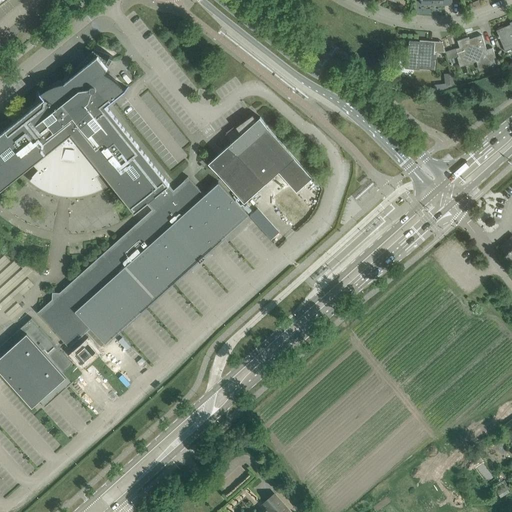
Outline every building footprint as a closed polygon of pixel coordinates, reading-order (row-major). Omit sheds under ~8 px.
[(498,30),(497,30),(499,35),(498,36),(499,38),(500,37),(506,51),(511,48),(511,23),(511,24),(504,27),(503,26),(498,28),(498,30)] [(498,63),(496,57),(493,47),(487,49),(482,35),(470,39),(469,37),(458,40),(460,47),(456,49),(459,58),(461,63),(477,58),(479,62),(481,68),(488,66),(488,67),(498,63)] [(420,68),(434,70),(435,60),(431,59),(432,55),(434,55),(435,43),(427,42),(427,44),(422,44),(422,42),(409,41),(408,56),(406,55),(406,60),(405,60),(404,68),(420,70),(420,68)] [(112,78),(105,73),(113,56),(95,49),(95,58),(73,76),(70,76),(65,82),(64,82),(58,84),(52,86),(46,89),(41,93),(38,89),(38,90),(45,98),(0,134),(0,190),(33,164),(39,170),(34,175),(34,176),(36,174),(41,178),(46,181),(52,184),(57,185),(62,186),(62,187),(63,184),(70,185),(70,188),(71,188),(76,187),(81,187),(87,186),(93,184),(99,181),(100,183),(101,182),(97,176),(103,172),(135,211),(134,212),(135,212),(147,203),(153,209),(60,293),(53,292),(53,299),(39,312),(38,311),(37,312),(70,348),(70,347),(70,346),(88,331),(101,346),(104,343),(106,345),(107,345),(104,342),(247,214),(249,216),(218,180),(204,193),(188,176),(184,180),(185,180),(174,190),(106,105),(129,87),(125,90),(119,83),(112,78)] [(209,163),(244,203),(296,158),(268,128),(260,117),(257,120),(253,115),(242,123),(237,127),(237,126),(226,134),(232,143),(209,163)] [(179,148),(189,141),(174,122),(166,128),(173,137),(164,144),(170,152),(174,149),(177,154),(181,151),(179,148)] [(254,221),(254,220),(250,216),(228,236),(232,241),(254,221)] [(511,235),(500,246),(507,254),(504,256),(511,264),(511,235)] [(33,284),(23,264),(0,248),(0,302),(3,309),(8,312),(11,310),(18,300),(15,294),(26,289),(26,287),(33,284)] [(0,370),(34,408),(34,407),(33,406),(35,405),(40,400),(45,406),(44,406),(45,407),(46,406),(49,403),(50,403),(50,402),(57,396),(58,395),(59,394),(66,388),(69,385),(72,382),(63,372),(73,363),(67,356),(32,317),(13,335),(0,346),(0,355),(1,357),(0,357),(0,370)] [(419,477),(435,466),(431,460),(414,471),(414,470),(409,474),(414,481),(419,477)] [(494,486),(501,497),(511,492),(505,480),(494,486)] [(290,511),(281,502),(275,495),(265,503),(268,507),(262,511),(290,511)] [(298,501),(293,505),(299,511),(306,511),(307,511),(298,501)]
